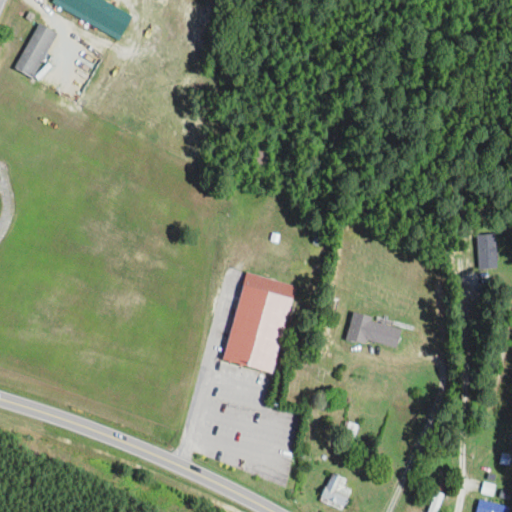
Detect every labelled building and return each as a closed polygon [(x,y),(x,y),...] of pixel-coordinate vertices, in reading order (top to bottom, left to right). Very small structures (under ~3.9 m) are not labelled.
[(50,6),(53,0),(108,0),(132,13),(116,42),(50,6)] [(38,21),(57,32),(33,74),(14,63),(38,21)] [(82,48),(102,59),(77,102),(59,92),(76,61),(69,58),(75,48),(80,51),(82,48)] [(255,141),(273,148),(265,171),(246,165),(255,141)] [(477,234),(477,269),(496,269),(496,234),(477,234)] [(313,235),(321,238),(318,248),(310,246),(313,235)] [(246,271),(296,285),(272,371),(222,358),(246,271)] [(402,324),(351,314),(346,339),(397,348),(402,324)] [(351,490),(342,487),(345,479),(332,473),(319,501),(342,511),(351,490)] [(480,492),(491,495),(493,485),(482,483),(480,492)] [(427,511),(436,511),(442,494),(434,491),(427,511)] [(506,511),(508,506),(477,500),(474,511),(506,511)]
